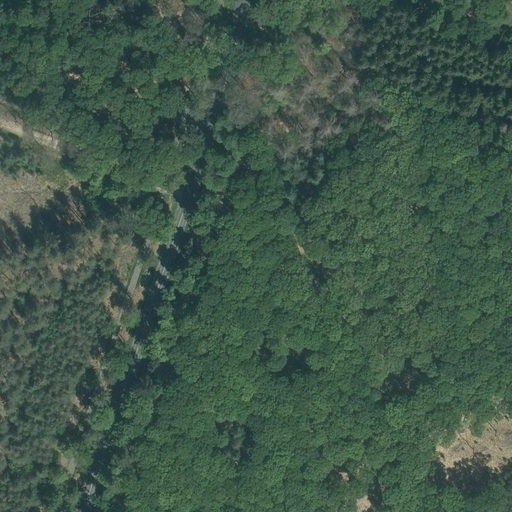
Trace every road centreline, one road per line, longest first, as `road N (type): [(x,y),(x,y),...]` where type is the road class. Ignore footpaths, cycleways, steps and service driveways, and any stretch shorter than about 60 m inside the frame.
road 1 (secondary): [(82,511),(221,97),(244,0)]
road 2 (track): [(162,188),(0,123)]
